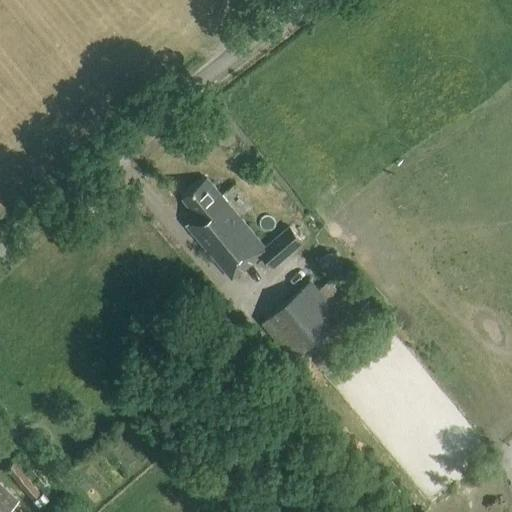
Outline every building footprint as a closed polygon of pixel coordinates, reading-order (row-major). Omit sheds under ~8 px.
[(235,178),(224,186),(244,212),(255,204),(235,178)] [(233,276),(236,273),(262,252),(274,266),(301,243),(290,229),(265,249),(208,180),(185,200),(199,216),(190,224),(233,276)] [(318,261),(327,274),(338,265),(329,253),(318,261)] [(318,290),(311,281),(262,323),(293,359),(342,318),(318,290)] [(4,471),(30,501),(38,494),(12,464),(4,471)] [(0,511),(6,511),(17,500),(0,484),(0,511)]
